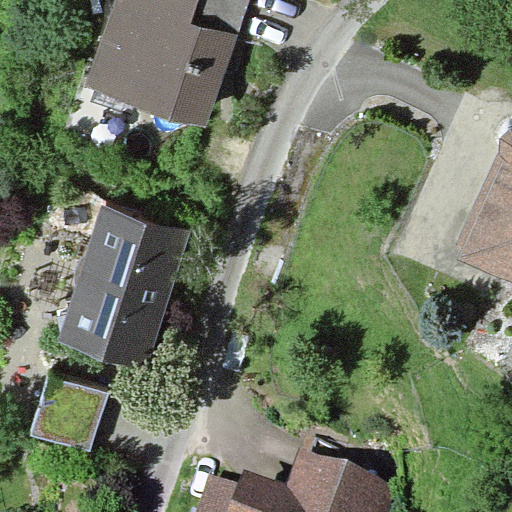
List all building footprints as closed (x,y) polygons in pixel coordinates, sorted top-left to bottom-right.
[(115,0),(113,5),(120,7),(87,103),(126,117),(135,89),(196,111),(212,65),(219,67),(242,0),(115,0)] [(505,154),(489,188),(462,247),(511,269),(511,119),(511,120),(505,121),(499,125),(496,131),(494,138),(496,145),(499,150),(505,154)] [(71,331),(112,345),(138,353),(179,227),(101,201),(66,307),(53,309),(58,334),(71,331)] [(45,370),(26,427),(85,446),(104,389),(45,370)] [(285,511),(249,500),(245,511),(366,511),(368,507),(352,501),(365,463),(311,444),(287,511),(285,511)]
